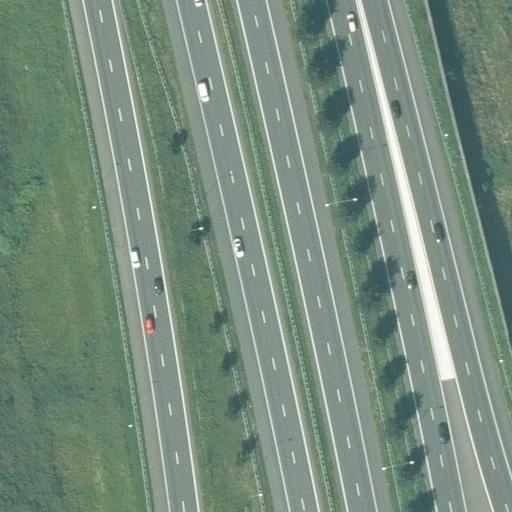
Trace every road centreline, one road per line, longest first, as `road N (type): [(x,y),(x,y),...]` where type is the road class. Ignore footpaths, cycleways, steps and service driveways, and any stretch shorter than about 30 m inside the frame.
road 1 (motorway): [(506,511),(426,198),(363,0)]
road 2 (motorway): [(190,0),(304,511)]
road 3 (motorway): [(361,511),(250,0)]
road 4 (motorway): [(452,511),(349,0)]
road 5 (motorway): [(95,0),(142,238),(181,511)]
